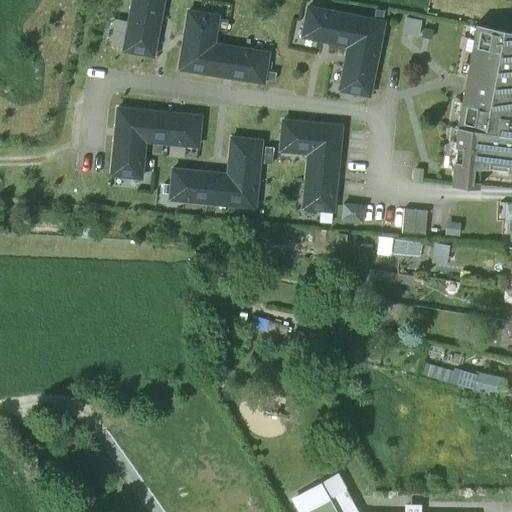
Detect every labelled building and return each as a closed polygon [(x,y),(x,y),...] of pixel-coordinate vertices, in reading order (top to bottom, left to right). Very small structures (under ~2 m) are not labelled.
[(163,0),(132,0),(123,52),(152,57),(163,0)] [(348,40),(380,46),(384,23),(308,8),(302,37),(347,46),(348,40)] [(208,43),(212,44),(217,15),(188,10),(178,69),(203,73),(208,43)] [(511,30),(476,24),(466,79),(468,79),(465,97),(462,97),(457,127),(511,133),(511,30)] [(348,40),(347,46),(338,90),(369,96),(380,46),(348,40)] [(208,43),(203,73),(263,84),(268,53),(212,44),(208,43)] [(144,141),(146,111),(119,108),(113,175),(140,178),(144,141)] [(146,111),(144,141),(198,146),(200,116),(146,111)] [(308,147),(339,150),(341,127),(283,121),(280,151),(308,154),(308,147)] [(511,133),(457,127),(451,185),(478,187),(480,167),(511,170),(511,133)] [(227,174),(224,204),(255,207),(261,141),(230,139),(227,174)] [(308,147),(308,154),(303,209),(333,212),(339,150),(308,147)] [(224,204),(227,174),(173,170),(171,199),(224,204)] [(427,212),(403,209),(402,232),(425,234),(427,212)] [(423,240),(388,237),(386,256),(421,259),(423,240)] [(423,278),(347,266),(345,278),(421,289),(423,278)] [(511,323),(504,323),(501,338),(511,339),(511,323)] [(450,384),(501,397),(505,379),(453,365),(450,384)] [(300,511),(303,511),(346,489),(338,475),(293,500),(300,511)] [(358,511),(346,489),(303,511),(358,511)]
